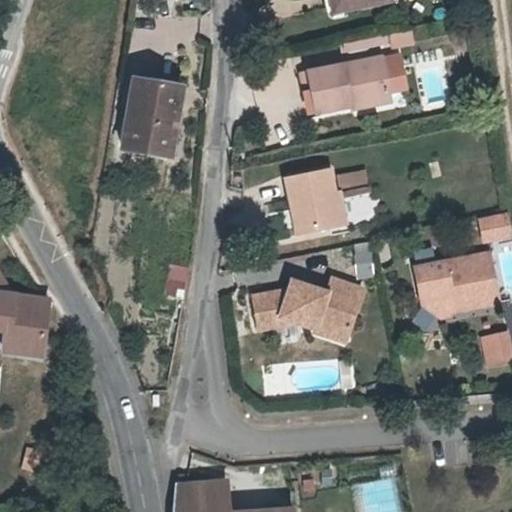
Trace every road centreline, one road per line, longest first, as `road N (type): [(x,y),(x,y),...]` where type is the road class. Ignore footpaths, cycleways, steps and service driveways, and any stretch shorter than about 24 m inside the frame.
road 1 (tertiary): [(141,511),(112,393),(0,169)]
road 2 (residential): [(237,434),(511,421)]
road 3 (residential): [(229,0),(202,266)]
road 4 (residential): [(237,434),(224,413),(202,266)]
road 5 (residential): [(202,266),(183,408)]
